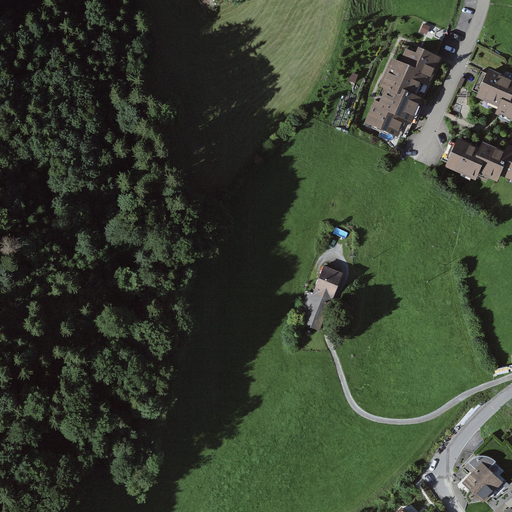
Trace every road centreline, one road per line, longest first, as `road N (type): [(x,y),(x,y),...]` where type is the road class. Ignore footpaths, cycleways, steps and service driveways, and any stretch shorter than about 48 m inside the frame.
road 1 (track): [(468,393),(416,421),(358,410),(327,335),(344,280),(341,264),(322,263)]
road 2 (residential): [(485,0),(421,150)]
road 3 (residential): [(511,394),(446,462),(440,483),(455,511)]
